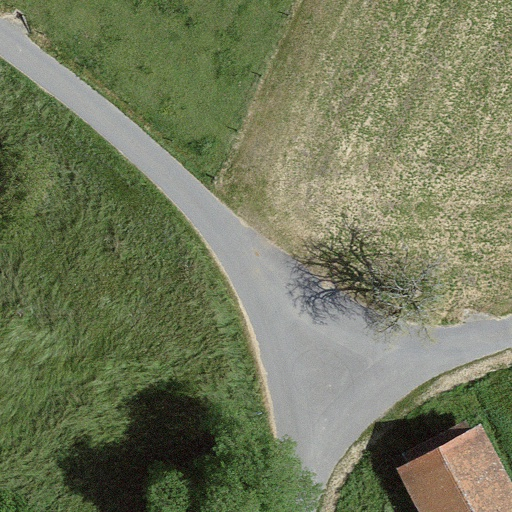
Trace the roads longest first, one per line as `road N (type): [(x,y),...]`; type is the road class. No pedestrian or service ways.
road 1 (tertiary): [(256,271),(100,112),(0,37)]
road 2 (track): [(511,330),(362,397),(300,480)]
road 3 (residential): [(256,271),(354,329),(466,346)]
road 4 (tertiary): [(300,480),(300,376),(256,271)]
